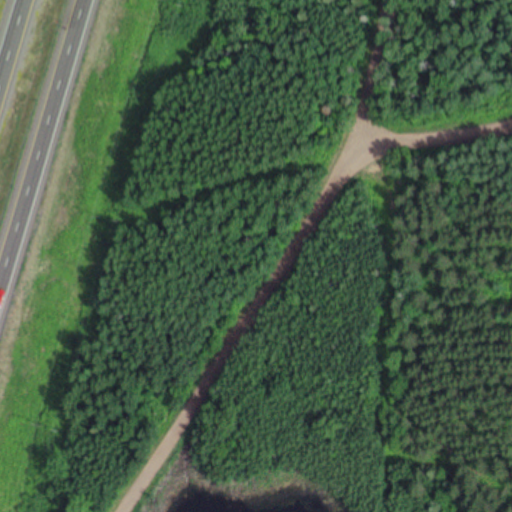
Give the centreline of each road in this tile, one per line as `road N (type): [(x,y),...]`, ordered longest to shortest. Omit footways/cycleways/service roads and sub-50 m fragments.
road 1 (residential): [(388,0),(364,112),(322,205),(122,511)]
road 2 (trunk): [(0,288),(84,0)]
road 3 (residential): [(511,132),(443,144),(351,142)]
